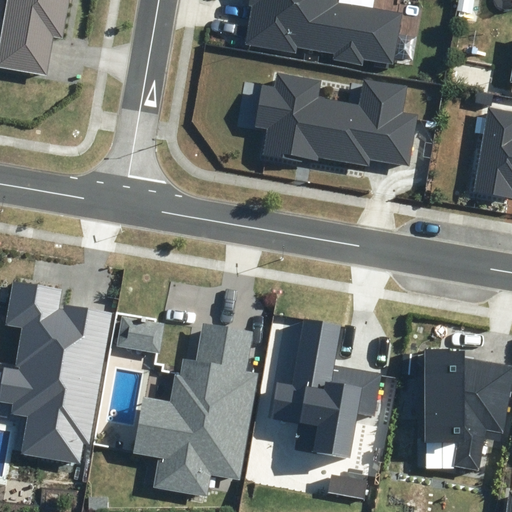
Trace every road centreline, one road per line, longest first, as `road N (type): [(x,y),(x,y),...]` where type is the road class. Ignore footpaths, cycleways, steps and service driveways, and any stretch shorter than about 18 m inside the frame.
road 1 (residential): [(125,206),(511,272)]
road 2 (residential): [(125,206),(158,0)]
road 3 (residential): [(0,184),(125,206)]
